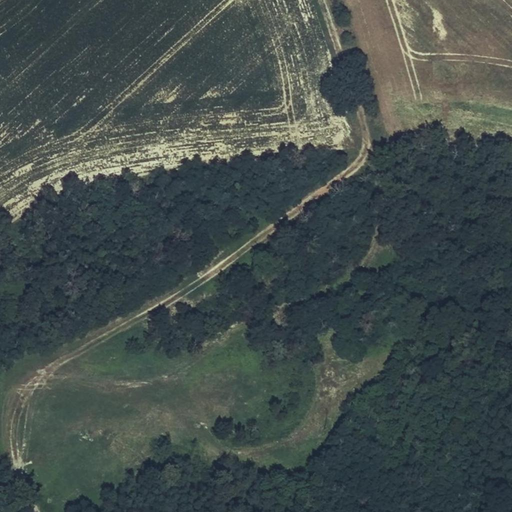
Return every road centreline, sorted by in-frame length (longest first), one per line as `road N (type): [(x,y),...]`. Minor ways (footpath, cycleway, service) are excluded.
road 1 (track): [(32,511),(14,443),(27,388),(43,371),(185,291),(363,152),(365,136),(323,0)]
road 2 (track): [(21,403),(45,380),(151,383),(234,332),(337,285),(377,243),(383,215),(365,136)]
